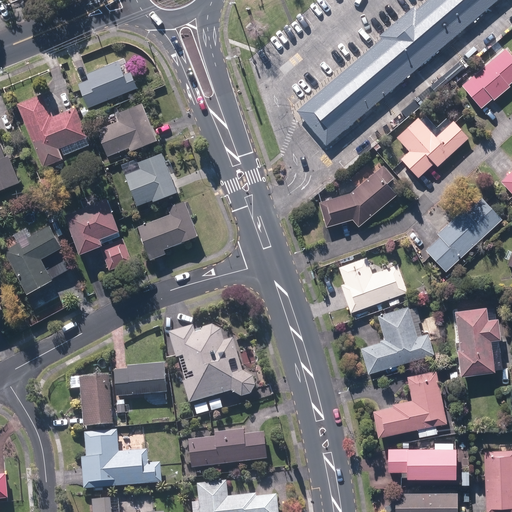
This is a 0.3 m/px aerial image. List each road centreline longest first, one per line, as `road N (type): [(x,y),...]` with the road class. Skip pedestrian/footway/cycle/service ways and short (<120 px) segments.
road 1 (residential): [(8,373),(142,300),(271,261)]
road 2 (secondary): [(271,261),(324,438),(337,511)]
road 3 (secondary): [(256,218),(236,195),(157,12)]
road 4 (secondary): [(214,7),(215,65),(257,188),(256,218)]
road 5 (residential): [(52,511),(38,422),(8,373)]
